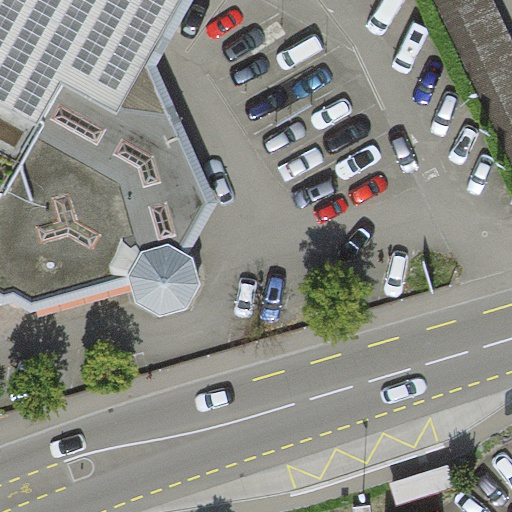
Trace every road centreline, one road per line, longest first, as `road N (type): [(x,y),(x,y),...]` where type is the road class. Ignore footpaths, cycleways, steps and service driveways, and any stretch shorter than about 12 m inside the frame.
road 1 (primary): [(220,429),(511,342)]
road 2 (primary): [(220,429),(102,436),(0,472)]
road 3 (primary): [(66,511),(220,429)]
